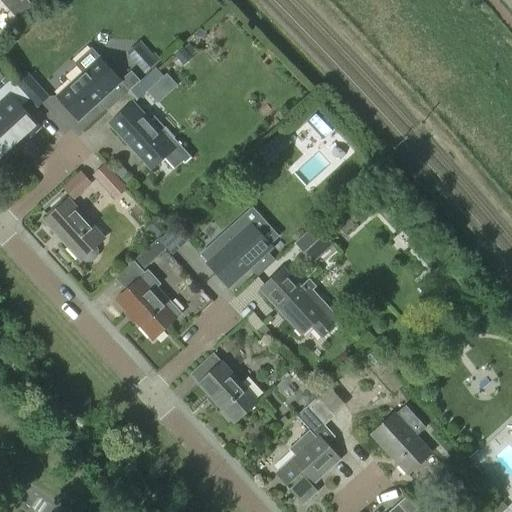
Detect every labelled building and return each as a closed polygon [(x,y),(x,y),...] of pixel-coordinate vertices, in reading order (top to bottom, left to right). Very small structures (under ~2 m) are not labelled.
[(26,0),(23,0),(9,12),(18,22),(34,8),(26,0)] [(138,41),(124,54),(142,74),(158,60),(151,53),(150,54),(138,41)] [(181,64),(195,52),(188,44),(183,49),(181,47),(173,55),(181,64)] [(82,73),(56,97),(78,121),(98,102),(106,111),(139,82),(139,81),(130,71),(121,80),(100,57),(92,48),(74,64),(82,73)] [(139,82),(106,111),(114,120),(110,124),(151,169),(163,157),(174,170),(183,162),(184,163),(191,157),(155,118),(151,122),(134,103),(163,77),(155,68),(140,81),(139,81),(139,82)] [(27,75),(15,86),(28,100),(35,108),(47,97),(27,75)] [(0,161),(38,127),(20,108),(28,100),(15,86),(10,81),(0,89),(0,161)] [(314,131),(322,123),(314,115),(306,122),(314,131)] [(280,132),(257,152),(266,163),(289,142),(280,132)] [(125,166),(133,158),(116,143),(108,151),(125,166)] [(105,166),(94,176),(113,198),(124,188),(105,166)] [(72,201),(91,184),(77,169),(59,186),(72,201)] [(79,260),(80,259),(84,262),(89,262),(94,260),(97,256),(97,251),(95,246),(103,239),(67,200),(44,221),(79,260)] [(266,252),(273,246),(245,216),(215,243),(221,249),(206,263),(228,286),(248,268),(256,277),(274,261),(266,252)] [(352,225),(343,216),(334,224),(343,234),(352,225)] [(324,236),(315,225),(293,244),(311,264),(333,244),(330,242),(333,240),(327,233),(324,236)] [(157,240),(133,261),(142,271),(165,249),(157,240)] [(300,286),(282,266),(260,289),(301,334),(310,326),(322,340),(337,326),(335,325),(340,320),(312,289),(315,287),(308,279),(300,286)] [(116,300),(152,340),(180,314),(155,287),(159,284),(147,272),(116,300)] [(200,364),(209,374),(221,363),(212,353),(200,364)] [(221,363),(209,374),(198,384),(233,423),(257,402),(221,363)] [(315,397),(308,388),(302,393),(302,399),(307,404),(315,397)] [(317,397),(307,407),(324,426),(334,416),(317,397)] [(324,426),(307,407),(296,417),(309,430),(288,449),(295,457),(276,474),(287,486),(286,487),(288,490),(289,488),(302,503),(316,490),(309,483),(324,469),(326,471),(338,459),(326,445),(334,438),(324,426)] [(371,435),(408,476),(433,451),(418,435),(425,428),(405,407),(397,414),(395,412),(371,435)] [(417,511),(405,498),(396,505),(402,511),(417,511)]
